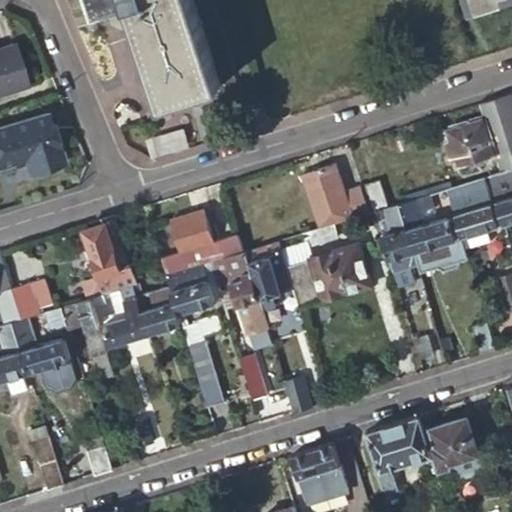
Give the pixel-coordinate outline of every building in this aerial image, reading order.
[(225,86),(196,0),(93,0),(99,14),(107,11),(110,21),(129,31),(138,28),(163,106),(225,86)] [(0,93),(28,84),(15,43),(0,47),(0,93)] [(511,167),(511,92),(480,102),(485,117),(492,140),(496,151),(499,161),(501,170),(511,167)] [(32,175),(67,164),(55,131),(54,131),(48,116),(0,131),(0,168),(1,171),(14,166),(27,162),(32,175)] [(492,140),(485,117),(449,129),(453,140),(447,142),(452,159),(458,157),(460,164),(483,156),(496,151),(492,140)] [(486,165),(499,161),(496,151),(483,156),(486,165)] [(489,174),(501,170),(499,161),(486,165),(478,168),(481,177),(489,174)] [(345,192),(336,164),(304,173),(320,227),(334,222),(369,211),(362,187),(345,192)] [(511,167),(501,170),(489,174),(493,185),(495,184),(506,221),(511,219),(511,167)] [(493,185),(489,174),(481,177),(453,186),(447,187),(451,200),(455,214),(461,234),(477,229),(478,230),(500,224),(494,202),(469,210),(463,194),(493,186),(493,185)] [(375,210),(389,205),(381,178),(364,183),(373,210),(375,210)] [(451,181),(434,186),(435,191),(447,187),(453,186),(451,181)] [(404,196),(405,200),(414,198),(421,195),(435,191),(434,186),(404,196)] [(439,204),(451,200),(447,187),(435,191),(439,204)] [(422,224),(429,222),(421,195),(414,198),(422,224)] [(405,200),(400,202),(417,257),(421,270),(441,264),(445,268),(458,264),(458,259),(468,256),(466,249),(461,234),(457,235),(451,215),(429,222),(422,224),(414,198),(405,200)] [(417,257),(400,202),(389,205),(375,210),(383,235),(381,235),(388,259),(391,258),(400,288),(418,282),(414,268),(411,259),(417,257)] [(174,219),(184,251),(164,257),(169,273),(207,262),(213,260),(221,257),(244,250),(239,234),(216,241),(206,209),(174,219)] [(457,235),(461,234),(455,214),(451,215),(457,235)] [(120,218),(111,221),(125,267),(135,264),(120,218)] [(140,282),(135,264),(125,267),(111,221),(89,228),(103,274),(104,276),(99,290),(101,294),(126,286),(138,283),(140,282)] [(339,236),(334,222),(320,227),(304,232),(309,246),(339,236)] [(477,229),(461,234),(466,249),(504,238),(500,224),(478,230),(477,229)] [(281,239),(247,249),(262,298),(266,310),(282,305),(279,293),(284,292),(296,288),(289,264),(281,239)] [(296,288),(302,306),(374,284),(361,242),(289,264),(296,288)] [(247,249),(244,250),(221,257),(213,260),(221,285),(234,281),(250,333),(271,327),(266,310),(262,298),(247,249)] [(17,288),(5,250),(0,251),(0,293),(1,293),(17,288)] [(221,285),(213,260),(207,262),(218,297),(224,295),(221,285)] [(207,262),(169,273),(173,284),(181,311),(219,299),(218,297),(207,262)] [(511,307),(511,269),(500,273),(511,308),(511,307)] [(87,279),(92,297),(95,296),(101,294),(99,290),(104,276),(103,274),(87,279)] [(57,302),(50,278),(37,281),(45,306),(57,302)] [(138,283),(152,332),(184,322),(181,311),(173,284),(147,292),(143,281),(140,282),(138,283)] [(34,282),(17,288),(26,315),(44,310),(34,282)] [(115,344),(152,332),(138,283),(126,286),(134,315),(108,323),(115,344)] [(26,315),(17,288),(1,293),(10,322),(17,320),(26,317),(26,315)] [(119,375),(95,296),(92,297),(65,305),(71,322),(72,325),(88,320),(105,380),(119,375)] [(71,322),(65,305),(51,310),(26,317),(17,320),(33,371),(47,367),(52,383),(62,388),(76,384),(81,375),(75,358),(76,358),(69,335),(74,334),(72,325),(71,322)] [(498,350),(487,316),(470,321),(481,355),(498,350)] [(0,381),(33,371),(17,320),(10,322),(9,322),(0,325),(0,335),(3,335),(9,354),(0,356),(0,381)] [(414,337),(420,357),(433,354),(427,334),(414,337)] [(193,349),(212,408),(228,402),(209,344),(193,349)] [(248,372),(256,397),(270,393),(262,367),(248,372)] [(306,379),(288,384),(297,413),(315,407),(306,379)] [(424,430),(419,415),(393,424),(368,432),(387,493),(394,491),(392,485),(397,483),(392,470),(406,465),(412,463),(425,459),(427,480),(439,475),(437,469),(432,455),(424,430)] [(468,415),(424,430),(432,455),(437,469),(451,466),(454,475),(484,465),(468,415)] [(133,423),(140,447),(156,442),(148,418),(133,423)] [(53,490),(67,485),(53,436),(38,441),(53,490)] [(100,475),(117,470),(108,441),(90,446),(100,475)] [(312,449),(328,497),(350,490),(334,442),(312,449)] [(312,449),(290,456),(306,504),(328,497),(312,449)] [(412,463),(406,465),(408,474),(414,472),(412,463)]
